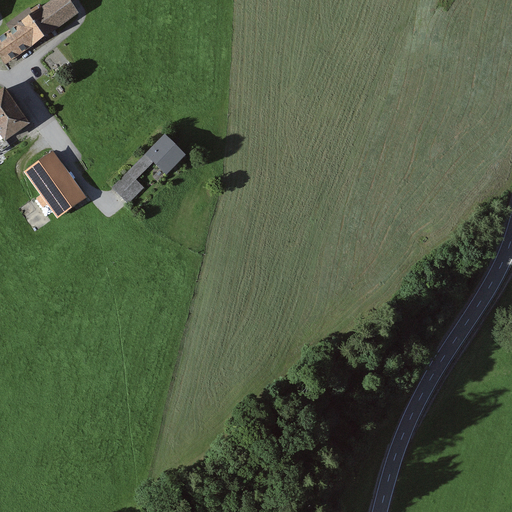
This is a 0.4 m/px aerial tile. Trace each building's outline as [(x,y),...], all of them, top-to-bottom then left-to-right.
[(63,0),(60,0),(0,42),(0,56),(6,65),(76,17),(63,0)] [(27,128),(4,95),(0,97),(0,137),(4,144),(27,128)] [(174,135),(116,188),(134,207),(152,190),(147,185),(165,168),(176,180),(198,160),(174,135)] [(53,159),(29,176),(59,218),(83,201),(53,159)] [(50,222),(36,201),(22,211),(36,232),(50,222)]
